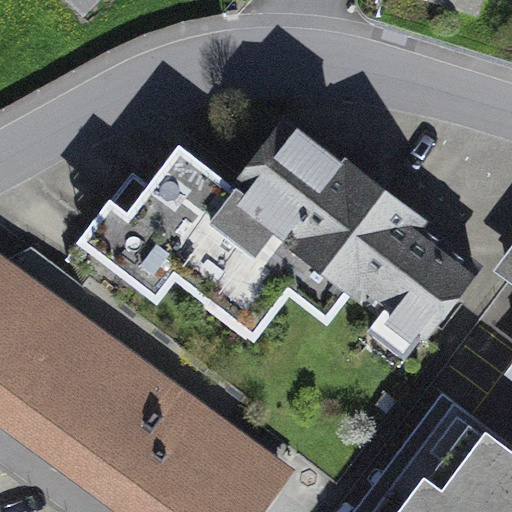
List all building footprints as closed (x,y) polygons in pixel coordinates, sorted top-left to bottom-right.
[(53,0),(83,27),(108,0),(53,0)] [(270,218),(220,283),(268,320),(290,292),(313,310),(338,277),(421,341),(476,269),(378,194),(393,175),(366,154),(351,174),(288,125),(236,193),(270,218)] [(270,218),(236,193),(181,150),(116,234),(133,246),(125,257),(167,289),(176,277),(206,301),(220,283),(270,218)] [(223,431),(0,267),(0,413),(134,511),(255,511),(265,498),(205,454),(223,431)] [(511,511),(511,457),(486,439),(461,472),(444,458),(404,511),(511,511)]
